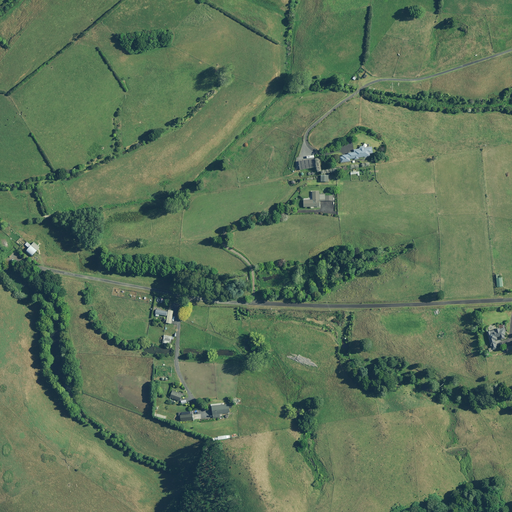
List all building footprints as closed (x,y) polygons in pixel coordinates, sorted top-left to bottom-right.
[(364,146),(361,146),(361,149),(354,150),(355,152),(348,153),(348,154),(343,155),(343,156),(340,157),(341,163),(351,161),(350,159),(355,158),(355,159),(359,159),(359,158),(365,157),(367,157),(367,156),(370,156),(370,153),(373,153),(372,147),(365,148),(364,146)] [(316,167),(315,159),(296,162),(297,170),(316,167)] [(320,191),(311,191),(312,199),(304,199),(304,207),(311,207),(311,208),(314,208),(314,207),(320,207),(320,201),(333,201),(333,195),(325,195),(325,194),(320,194),(320,191)] [(32,257),(37,252),(40,248),(34,243),(31,247),(27,243),(25,246),(29,249),(27,251),(32,257)] [(168,311),(156,309),(155,316),(159,317),(159,314),(167,316),(166,323),(172,324),(174,311),(168,310),(168,311)] [(493,351),(492,350),(498,349),(496,340),(498,340),(497,337),(499,337),(500,340),(506,339),(505,335),(507,335),(506,332),(505,327),(500,328),(500,327),(489,330),(490,331),(487,332),(491,347),(488,348),(489,352),(493,351)] [(174,337),(164,335),(163,343),(171,344),(172,339),(174,340),(174,337)] [(173,390),(170,398),(180,401),(183,394),(173,390)] [(211,408),(212,408),(213,418),(223,417),(222,414),(231,413),(230,404),(221,405),(221,403),(211,404),(211,408)]
